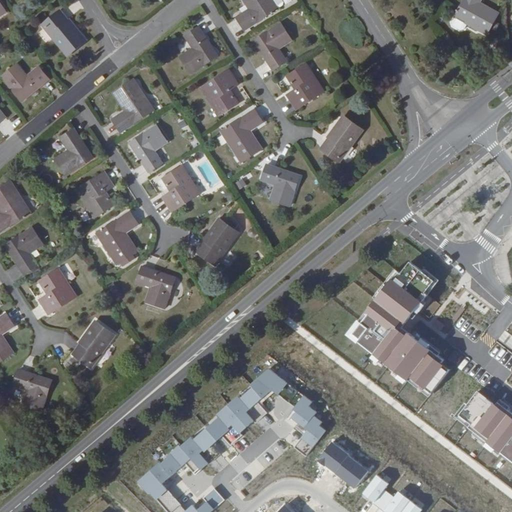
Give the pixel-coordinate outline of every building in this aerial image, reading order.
[(272,0),(241,0),(248,10),(236,18),(244,30),(278,9),(272,0)] [(272,0),(278,9),(283,6),(284,3),(282,0),(272,0)] [(482,0),(464,0),(455,16),(488,36),(501,14),(481,3),(482,0)] [(60,10),(42,25),(68,58),(87,43),(60,10)] [(275,27),(249,44),(260,61),(274,53),(286,45),(275,27)] [(194,49),(181,57),(192,75),(218,58),(204,37),(204,33),(200,28),(186,36),(194,49)] [(274,53),(260,61),(263,67),(277,59),(274,53)] [(263,67),(262,67),(267,75),(282,66),(278,59),(277,59),(263,67)] [(18,63),(2,76),(22,100),(42,85),(43,85),(50,80),(39,66),(28,75),(18,63)] [(324,92),(307,64),(286,77),(295,90),(286,96),(296,111),(324,92)] [(230,69),(201,88),(219,115),(238,102),(231,91),(240,85),(230,69)] [(155,112),(134,80),(112,93),(124,112),(113,120),(121,134),(155,112)] [(222,130),(242,161),(265,147),(254,130),(266,122),(257,107),(222,130)] [(366,132),(346,117),(321,150),(341,165),(366,132)] [(168,142),(156,124),(130,141),(142,159),(155,151),(168,142)] [(80,137),(75,130),(60,138),(65,146),(66,145),(78,138),(80,137)] [(78,138),(66,145),(68,151),(82,143),(78,138)] [(68,151),(55,159),(66,176),(92,160),(82,143),(68,151)] [(159,155),(155,151),(142,159),(145,164),(159,155)] [(164,164),(159,155),(145,164),(144,165),(149,173),(164,164)] [(289,208),(301,178),(276,168),(277,166),(269,163),(262,180),(276,185),(270,200),(289,208)] [(201,193),(183,165),(163,178),(171,191),(163,197),(173,212),(201,193)] [(105,171),(76,190),(95,219),(115,206),(107,193),(116,187),(105,171)] [(234,183),(237,190),(246,186),(243,179),(234,183)] [(0,214),(0,232),(31,213),(11,182),(0,188),(0,214),(0,215),(0,214)] [(131,211),(97,233),(117,266),(139,252),(127,233),(139,225),(131,211)] [(240,233),(221,218),(196,252),(216,267),(240,233)] [(33,227),(7,244),(17,261),(30,253),(44,244),(33,227)] [(21,266),(33,258),(30,253),(17,261),(21,266)] [(39,266),(34,258),(33,258),(19,267),(24,275),(39,266)] [(360,338),(359,341),(407,379),(409,375),(430,391),(448,368),(440,362),(443,359),(402,327),(427,294),(425,292),(434,281),(422,272),(410,262),(401,274),(398,271),(359,319),(362,322),(353,333),(360,338)] [(152,270),(144,267),(137,283),(144,286),(145,286),(151,271),(152,270)] [(77,298),(59,269),(39,281),(47,295),(39,300),(49,316),(77,298)] [(424,269),(422,272),(434,281),(425,292),(427,294),(439,280),(424,269)] [(151,289),(158,274),(151,271),(145,286),(151,289)] [(175,281),(158,274),(151,289),(145,302),(163,310),(175,281)] [(15,325),(7,312),(0,316),(0,363),(16,353),(3,333),(15,325)] [(358,342),(359,341),(360,338),(353,333),(362,322),(359,319),(347,333),(358,342)] [(435,319),(431,324),(439,330),(443,325),(435,319)] [(115,334),(97,321),(72,355),(91,369),(115,334)] [(302,456),(329,433),(322,424),(325,421),(309,403),(309,404),(274,363),(174,449),(177,453),(173,456),(179,463),(181,461),(193,476),(222,451),(216,445),(223,439),(228,445),(268,411),(261,402),(273,391),(306,430),(291,443),(302,456)] [(27,372),(20,370),(14,385),(29,391),(23,405),(42,412),(52,383),(28,374),(27,372)] [(427,395),(430,391),(409,375),(407,379),(427,395)] [(465,404),(458,413),(469,422),(466,426),(511,461),(511,413),(495,401),(493,403),(476,390),(465,404)] [(452,415),(466,426),(469,422),(458,413),(465,404),(463,402),(452,415)] [(327,464),(337,471),(350,455),(351,454),(333,440),(319,459),(326,465),(327,464)] [(370,470),(350,455),(337,471),(356,487),(370,470)] [(363,493),(374,501),(383,489),(385,490),(390,484),(377,475),(363,493)] [(207,511),(225,497),(214,484),(186,507),(167,485),(153,497),(165,511),(207,511)] [(373,503),(379,508),(389,494),(385,490),(383,489),(374,501),(373,503)] [(396,499),(387,511),(388,511),(402,511),(411,501),(400,492),(395,498),(396,499)] [(384,511),(385,511),(387,511),(396,499),(395,498),(389,494),(379,508),(384,511)] [(402,511),(421,511),(423,510),(411,501),(402,511)] [(296,511),(287,503),(278,511),(296,511)]
